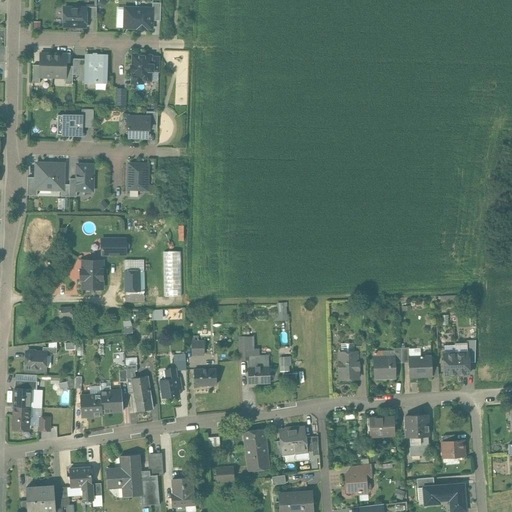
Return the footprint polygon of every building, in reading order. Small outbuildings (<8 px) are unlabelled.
[(161,3),(152,2),(152,8),(153,8),(152,20),(160,21),(161,3)] [(97,7),(86,6),(86,8),(87,8),(86,18),(96,19),(97,7)] [(86,8),(64,8),(63,26),(86,26),(86,18),(87,8),(86,8)] [(152,8),(125,8),(124,28),(138,28),(139,27),(144,27),(145,28),(152,28),(152,20),(153,8),(152,8)] [(53,54),(40,54),(40,65),(40,76),(53,76),(53,54)] [(66,55),(53,54),(53,76),(65,77),(66,77),(66,66),(66,55)] [(107,56),(85,55),(85,59),(85,75),(84,81),(106,82),(107,56)] [(151,55),(133,55),(132,66),(131,66),(131,71),(132,71),(132,83),(143,83),(143,80),(150,80),(151,72),(151,56),(151,55)] [(159,57),(151,56),(151,72),(159,72),(159,57)] [(85,59),(73,59),(73,66),(73,75),(85,75),(85,59)] [(126,89),(116,88),(116,105),(125,106),(126,89)] [(93,110),(83,109),(82,127),(93,127),(93,110)] [(158,112),(146,111),(146,117),(149,117),(149,129),(157,129),(158,112)] [(81,115),(57,115),(57,135),(81,135),(81,115)] [(146,117),(127,117),(127,129),(129,129),(129,137),(147,137),(148,129),(149,129),(149,117),(146,117)] [(36,177),(35,189),(37,189),(61,190),(63,190),(63,184),(64,164),(36,163),(36,177)] [(93,165),(77,164),(77,178),(76,190),(77,190),(93,191),(93,165)] [(148,164),(129,164),(128,189),(147,190),(148,164)] [(35,189),(36,177),(27,177),(27,195),(37,195),(37,189),(35,189)] [(69,196),(69,184),(63,184),(63,190),(61,190),(61,196),(69,196)] [(126,239),(102,239),(102,254),(126,254),(126,239)] [(180,251),(164,252),(165,295),(181,295),(180,251)] [(102,260),(83,260),(82,270),(80,270),(80,279),(82,279),(82,288),(102,288),(102,260)] [(141,261),(125,261),(125,271),(139,271),(141,271),(141,261)] [(139,271),(125,271),(125,291),(144,291),(144,271),(141,271),(139,271)] [(144,291),(125,291),(125,301),(144,301),(144,291)] [(71,307),(59,308),(60,317),(71,316),(71,307)] [(278,315),(273,321),(289,321),(289,315),(287,315),(287,307),(278,308),(278,315)] [(164,319),(164,309),(154,309),(154,319),(164,319)] [(124,320),(125,332),(133,331),(132,319),(124,320)] [(252,337),(238,337),(239,350),(247,350),(247,349),(253,349),(253,337),(252,337)] [(476,340),(467,341),(467,353),(468,353),(468,359),(475,358),(476,340)] [(203,341),(191,341),(191,354),(203,354),(203,341)] [(342,353),(355,352),(354,344),(341,344),(342,353)] [(467,353),(455,353),(455,345),(444,346),(444,354),(445,375),(469,374),(468,359),(468,353),(467,353)] [(365,346),(356,346),(356,352),(357,352),(357,364),(366,364),(365,346)] [(409,348),(401,349),(402,363),(408,363),(408,358),(410,358),(409,348)] [(268,357),(257,357),(257,349),(253,349),(247,349),(247,350),(248,361),(248,368),(249,384),(270,383),(269,367),(268,357)] [(247,350),(239,350),(239,361),(248,361),(247,350)] [(43,353),(26,352),(25,369),(46,370),(47,353),(43,353)] [(342,353),(339,353),(339,363),(338,363),(336,365),(336,369),(338,371),(340,371),(340,379),(358,379),(357,364),(357,352),(356,352),(355,352),(342,353)] [(281,371),(291,371),(290,356),(280,357),(281,371)] [(394,357),(374,358),(375,378),(395,377),(395,363),(394,357)] [(410,358),(408,358),(408,363),(409,378),(430,377),(429,357),(410,358)] [(174,366),(164,368),(166,377),(160,378),(163,395),(178,392),(174,366)] [(216,368),(194,368),(195,384),(216,384),(216,368)] [(126,370),(119,370),(120,382),(127,382),(127,379),(126,372),(126,370)] [(148,379),(135,381),(134,377),(127,379),(127,382),(128,394),(134,393),(137,411),(146,409),(147,411),(151,410),(151,408),(152,408),(148,379)] [(37,381),(15,380),(15,388),(30,389),(36,390),(37,381)] [(60,403),(68,403),(69,380),(60,380),(60,403)] [(15,388),(14,406),(29,407),(30,389),(15,388)] [(121,389),(100,390),(101,392),(102,411),(122,410),(121,389)] [(101,392),(80,394),(81,415),(102,413),(102,411),(101,392)] [(29,407),(14,406),(13,428),(15,430),(21,430),(24,427),(28,427),(29,407)] [(427,415),(406,416),(406,438),(409,438),(410,457),(429,456),(427,415)] [(50,417),(39,417),(38,430),(50,431),(50,417)] [(393,417),(369,418),(370,436),(393,435),(393,417)] [(268,427),(246,430),(250,470),(272,468),(268,427)] [(304,429),(292,430),(295,455),(302,454),(305,450),(307,450),(306,438),(304,429)] [(292,430),(280,432),(281,441),(282,455),(283,455),(283,453),(284,452),(288,455),(295,455),(292,430)] [(443,442),(444,458),(464,456),(463,441),(455,441),(443,442)] [(147,455),(148,463),(162,462),(162,454),(147,455)] [(139,455),(120,456),(121,470),(116,470),(116,469),(106,469),(108,489),(129,487),(129,497),(141,496),(142,506),(160,505),(157,476),(157,470),(148,471),(140,471),(139,455)] [(162,462),(148,463),(148,471),(157,470),(157,476),(163,476),(162,462)] [(371,464),(359,466),(360,473),(365,473),(366,478),(372,478),(371,464)] [(234,466),(218,467),(218,478),(235,477),(234,466)] [(91,468),(69,469),(70,487),(82,487),(83,502),(93,501),(93,496),(92,486),(92,484),(91,468)] [(360,473),(346,474),(347,487),(344,490),(344,494),(347,497),(351,497),(354,494),(361,493),(366,493),(367,492),(369,490),(369,489),(369,486),(369,485),(366,482),(366,478),(365,473),(360,473)] [(285,475),(272,477),(273,485),(286,484),(285,475)] [(190,478),(172,479),(174,495),(171,495),(172,506),(196,505),(195,493),(192,493),(190,478)] [(435,478),(417,479),(418,490),(424,489),(436,488),(435,478)] [(101,483),(92,484),(92,486),(93,496),(102,495),(101,483)] [(436,488),(424,489),(426,505),(439,504),(439,498),(450,497),(452,511),(466,510),(463,485),(436,488)] [(54,486),(40,487),(41,511),(55,511),(55,500),(54,486)] [(41,511),(40,487),(26,488),(27,501),(27,511),(41,511)] [(313,511),(312,492),(279,494),(279,511),(313,511)]
